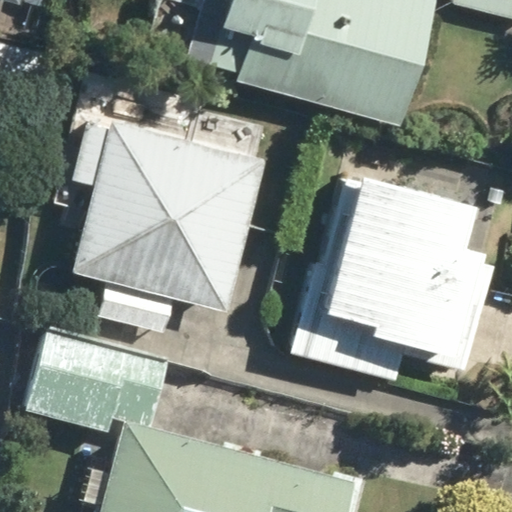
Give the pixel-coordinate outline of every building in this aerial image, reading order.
[(0,0),(0,10),(13,13),(14,7),(49,14),(51,0),(0,0)] [(420,0),(177,0),(158,69),(386,132),(423,1),(420,0)] [(511,0),(439,0),(438,3),(511,21),(511,0)] [(77,320),(159,338),(166,311),(217,322),(254,151),(192,137),(190,145),(65,118),(50,185),(68,189),(48,278),(85,286),(77,320)] [(274,355),(387,385),(394,363),(448,377),(477,266),(469,264),(473,249),(448,242),(457,207),(324,172),(274,355)] [(8,428),(100,447),(95,469),(77,465),(66,511),(342,511),(347,496),(136,447),(151,377),(25,350),(8,428)]
